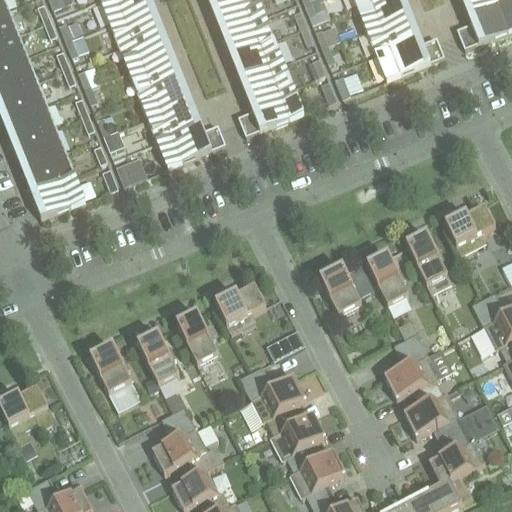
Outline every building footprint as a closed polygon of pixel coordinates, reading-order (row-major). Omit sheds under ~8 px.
[(62,0),(47,0),(53,16),(67,11),(62,0)] [(142,0),(115,0),(101,6),(89,11),(98,34),(110,30),(148,15),(142,0)] [(211,0),(217,14),(252,0),(211,0)] [(264,23),(255,0),(252,0),(217,14),(227,38),(264,23)] [(352,0),(357,13),(389,0),(352,0)] [(404,21),(395,0),(389,0),(357,13),(367,36),(404,21)] [(509,0),(465,0),(474,21),(511,6),(509,0)] [(316,20),(310,4),(303,7),(310,23),(316,20)] [(511,37),(511,7),(511,6),(474,21),(477,29),(457,37),(465,56),(511,37)] [(38,13),(44,29),(51,26),(44,10),(38,13)] [(0,44),(17,38),(7,13),(0,16),(0,44)] [(157,38),(148,15),(110,30),(120,53),(157,38)] [(294,20),(300,36),(307,33),(301,17),(294,20)] [(367,36),(376,60),(414,45),(404,21),(367,36)] [(264,23),(227,38),(236,61),(274,46),(264,23)] [(51,26),(44,29),(50,45),(57,42),(51,26)] [(59,32),(66,47),(72,45),(66,29),(59,32)] [(313,49),(307,33),(300,36),(307,52),(313,49)] [(316,39),(322,54),(329,52),(322,36),(316,39)] [(0,71),(26,61),(17,38),(0,44),(0,71)] [(167,62),(157,38),(120,53),(129,77),(167,62)] [(79,61),(72,45),(66,47),(72,63),(79,61)] [(414,45),(376,60),(387,87),(445,64),(437,45),(417,53),(414,45)] [(283,70),(274,46),(236,61),(245,85),(283,70)] [(335,67),(329,52),(322,54),(328,70),(335,67)] [(56,60),(63,76),(69,73),(63,57),(56,60)] [(0,71),(0,99),(36,85),(26,61),(0,71)] [(129,77),(138,100),(176,85),(167,62),(129,77)] [(319,64),(313,67),(319,83),(326,80),(319,64)] [(283,70),(245,85),(255,108),(293,93),(283,70)] [(69,73),(63,76),(69,92),(76,89),(69,73)] [(78,79),(85,95),(91,92),(85,76),(78,79)] [(343,82),(335,85),(343,105),(351,102),(343,82)] [(45,109),(36,85),(0,99),(0,105),(8,124),(45,109)] [(186,109),(176,85),(138,100),(148,124),(186,109)] [(329,88),(321,91),(329,111),(337,107),(329,88)] [(91,92),(85,95),(91,111),(98,108),(91,92)] [(304,121),(293,93),(255,108),(258,117),(238,125),(246,144),(304,121)] [(75,107),(82,123),(88,121),(82,105),(75,107)] [(45,109),(8,124),(17,148),(55,133),(45,109)] [(195,132),(186,109),(148,124),(157,148),(195,132)] [(88,121),(82,123),(88,139),(95,136),(88,121)] [(97,126),(103,142),(110,139),(104,123),(97,126)] [(195,132),(157,148),(168,175),(226,152),(218,133),(198,140),(195,132)] [(65,157),(55,133),(17,148),(27,172),(65,157)] [(117,155),(110,139),(103,142),(110,158),(117,155)] [(101,152),(94,155),(101,170),(107,168),(101,152)] [(36,196),(74,181),(65,157),(27,172),(36,196)] [(124,170),(116,173),(124,193),(132,190),(124,170)] [(110,175),(102,178),(110,198),(118,195),(110,175)] [(85,208),(74,181),(36,196),(40,204),(33,207),(41,226),(85,208)] [(485,213),(446,233),(461,263),(473,257),(472,256),(486,249),(482,241),(496,234),(485,213)] [(428,242),(407,253),(431,301),(452,290),(440,267),(444,265),(438,252),(434,254),(428,242)] [(389,263),(368,274),(388,313),(409,302),(401,287),(405,285),(399,273),(395,275),(389,263)] [(344,275),(321,287),(339,322),(362,310),(356,298),(360,296),(353,282),(348,284),(344,275)] [(255,292),(216,312),(232,342),(243,336),(243,335),(257,328),(252,320),(266,313),(255,292)] [(478,322),(501,310),(495,299),(472,311),(478,322)] [(483,333),(506,321),(501,310),(478,322),(483,333)] [(500,354),(507,368),(511,365),(511,318),(506,321),(483,333),(484,334),(485,334),(496,355),(495,355),(496,356),(500,354)] [(198,322),(177,332),(198,371),(219,361),(211,346),(215,344),(208,331),(204,333),(198,322)] [(274,366),(304,351),(297,337),(267,352),(274,366)] [(399,363),(422,351),(417,340),(394,352),(399,363)] [(159,342),(138,353),(159,392),(180,381),(172,366),(176,364),(169,352),(165,354),(159,342)] [(422,351),(399,363),(405,374),(428,362),(422,351)] [(114,354),(91,366),(109,401),(132,389),(126,377),(130,375),(123,361),(119,363),(114,354)] [(421,413),(443,401),(436,387),(440,385),(440,384),(439,385),(428,364),(429,363),(428,362),(405,374),(385,385),(397,408),(414,399),(421,413)] [(511,365),(507,368),(503,370),(503,371),(505,371),(511,385),(511,365)] [(240,385),(246,396),(268,384),(263,373),(240,385)] [(274,395),(268,384),(246,396),(251,407),(274,395)] [(275,442),(297,430),(290,416),(307,407),(294,384),(274,395),(251,407),(263,430),(267,427),(275,442)] [(0,416),(19,453),(31,447),(26,437),(39,430),(42,437),(56,429),(38,394),(0,413),(0,416)] [(443,401),(421,413),(404,422),(416,445),(433,436),(441,450),(463,439),(456,424),(460,422),(459,421),(458,422),(447,401),(448,400),(448,399),(443,401)] [(511,412),(497,421),(503,431),(511,426),(511,412)] [(167,437),(190,425),(184,414),(162,426),(167,437)] [(314,421),(297,430),(275,442),(271,444),(271,445),(272,445),(283,466),(282,466),(283,467),(287,465),(294,479),(316,468),(309,453),(326,445),(314,421)] [(173,448),(196,436),(190,425),(167,437),(173,448)] [(189,487),(208,477),(225,468),(213,454),(207,457),(196,437),(198,436),(197,435),(196,436),(173,448),(153,458),(165,481),(182,472),(189,487)] [(463,439),(441,450),(446,461),(429,470),(441,491),(441,493),(460,483),(486,470),(485,468),(484,469),(473,448),(474,448),(474,447),(468,449),(463,439)] [(333,459),(316,468),(294,479),(290,481),(291,482),(292,482),(303,503),(301,503),(302,504),(306,502),(311,511),(322,511),(336,505),(328,491),(345,482),(333,459)] [(208,477),(189,487),(172,495),(180,511),(196,511),(201,510),(202,511),(230,511),(223,498),(220,500),(219,499),(218,499),(207,478),(208,478),(208,477)] [(441,493),(441,491),(405,510),(406,511),(457,511),(471,505),(460,483),(441,493)] [(27,496),(33,507),(56,495),(50,484),(27,496)] [(35,511),(49,511),(61,506),(56,495),(33,507),(35,511)] [(90,511),(82,495),(61,506),(49,511),(90,511)]
